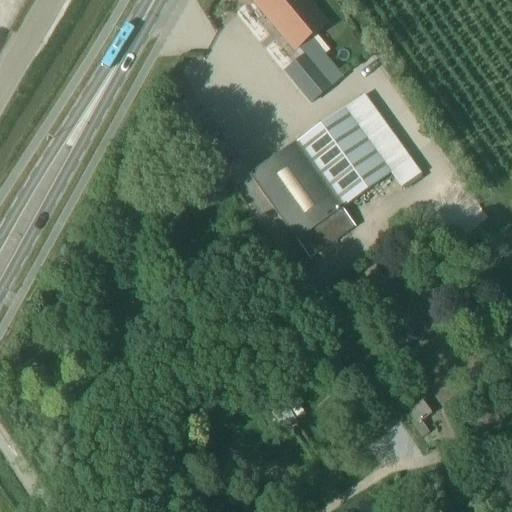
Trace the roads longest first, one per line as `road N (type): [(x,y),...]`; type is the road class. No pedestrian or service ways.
road 1 (primary): [(0,291),(90,110)]
road 2 (primary): [(90,110),(57,144),(0,241)]
road 3 (primary): [(90,110),(151,0)]
